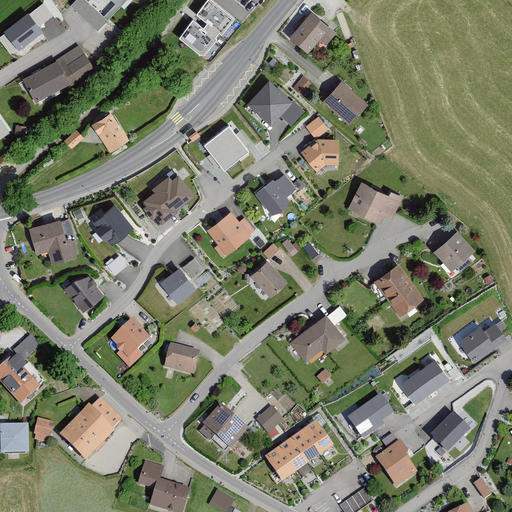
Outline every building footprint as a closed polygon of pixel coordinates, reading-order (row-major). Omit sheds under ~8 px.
[(232,20),(209,1),(179,40),(202,58),(232,20)] [(334,34),(310,13),(289,37),(309,54),(319,42),(324,46),(334,34)] [(29,14),(4,33),(19,51),(43,33),(29,14)] [(77,47),(21,81),(36,105),(92,71),(77,47)] [(313,86),(302,77),(292,90),(303,99),(313,86)] [(366,105),(340,82),(322,103),(348,126),(366,105)] [(291,103),(269,83),(249,105),(271,125),(291,103)] [(128,142),(109,114),(90,127),(109,155),(128,142)] [(327,130),(318,118),(305,128),(314,140),(327,130)] [(24,128),(14,126),(13,136),(23,137),(24,128)] [(247,153),(228,129),(206,147),(225,170),(247,153)] [(81,139),(74,131),(62,142),(70,150),(81,139)] [(199,139),(195,133),(188,138),(192,143),(199,139)] [(337,141),(317,141),(300,154),(316,173),(324,166),(336,167),(337,141)] [(294,190),(283,176),(274,183),(272,180),(254,194),(271,216),(288,202),(285,198),(294,190)] [(196,198),(178,177),(172,182),(168,177),(150,191),(153,194),(142,203),(146,208),(142,211),(151,222),(154,219),(160,226),(196,198)] [(304,187),(298,180),(293,185),(299,191),(304,187)] [(387,196),(360,184),(347,210),(380,226),(383,218),(391,221),(402,198),(389,192),(387,196)] [(133,230),(114,205),(89,224),(108,248),(133,230)] [(253,232),(244,220),(238,224),(230,213),(206,232),(217,247),(214,249),(220,258),(224,255),(225,257),(250,238),(249,236),(253,232)] [(59,224),(58,221),(27,229),(35,256),(47,253),(51,265),(77,257),(74,244),(76,244),(70,221),(59,224)] [(456,232),(432,253),(450,273),(474,251),(456,232)] [(295,250),(287,241),(281,246),(289,255),(295,250)] [(316,256),(308,245),(303,249),(311,260),(316,256)] [(278,252),(273,246),(262,254),(267,261),(278,252)] [(115,272),(128,262),(119,251),(106,261),(115,272)] [(202,272),(193,260),(181,269),(178,266),(158,282),(176,306),(196,291),(190,282),(202,272)] [(285,285),(266,263),(250,277),(269,299),(285,285)] [(423,299),(397,265),(373,283),(399,317),(423,299)] [(87,276),(73,281),(62,290),(82,313),(103,295),(87,276)] [(305,364),(321,351),(324,356),(345,339),(334,326),(346,316),(339,307),(326,317),(325,315),(288,344),(305,364)] [(150,339),(131,320),(109,342),(119,352),(116,355),(129,369),(142,357),(137,352),(150,339)] [(481,332),(479,328),(459,342),(473,363),(506,340),(501,332),(506,328),(502,321),(496,325),(494,323),(481,332)] [(198,329),(194,325),(190,328),(195,333),(198,329)] [(38,346),(30,337),(16,350),(24,358),(38,346)] [(199,354),(169,347),(163,370),(193,377),(199,354)] [(12,362),(10,361),(0,370),(0,386),(19,406),(38,388),(21,371),(27,366),(18,357),(12,362)] [(448,380),(436,363),(403,386),(415,404),(448,380)] [(330,378),(325,372),(316,380),(321,386),(330,378)] [(392,414),(381,399),(349,422),(363,441),(383,426),(381,423),(392,414)] [(121,421),(99,401),(90,411),(87,408),(58,438),(84,464),(113,434),(111,432),(121,421)] [(246,432),(219,408),(202,428),(203,430),(199,434),(210,443),(212,441),(225,452),(227,450),(229,452),(246,432)] [(282,423),(270,409),(256,423),(268,436),(282,423)] [(469,432),(452,416),(429,439),(446,455),(469,432)] [(53,425),(37,422),(33,436),(35,437),(34,441),(48,444),(53,425)] [(333,448),(315,425),(264,462),(282,486),(333,448)] [(27,428),(0,429),(0,451),(0,457),(28,455),(27,428)] [(408,455),(399,442),(398,443),(393,436),(382,443),(387,451),(375,459),(395,489),(416,474),(405,458),(408,455)] [(163,470),(144,464),(137,486),(154,491),(148,507),(163,511),(182,511),(189,492),(159,482),(163,470)] [(491,495),(480,481),(473,486),(483,500),(491,495)] [(359,511),(373,503),(364,491),(340,507),(342,511),(359,511)] [(239,511),(242,507),(216,493),(208,507),(216,511),(239,511)]
